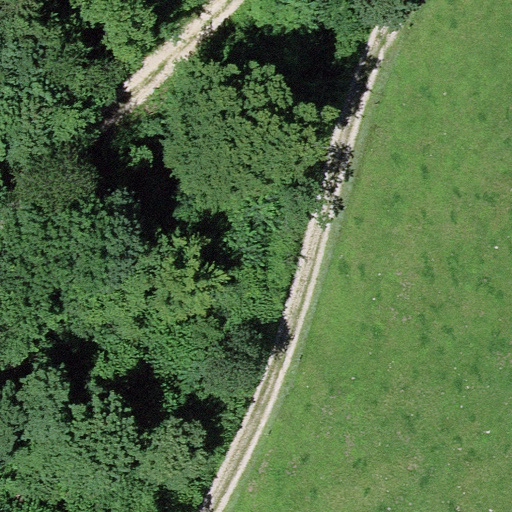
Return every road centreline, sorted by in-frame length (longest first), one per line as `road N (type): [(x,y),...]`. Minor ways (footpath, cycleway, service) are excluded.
road 1 (track): [(399,0),(383,26),(286,350),(205,511)]
road 2 (track): [(237,0),(0,207)]
